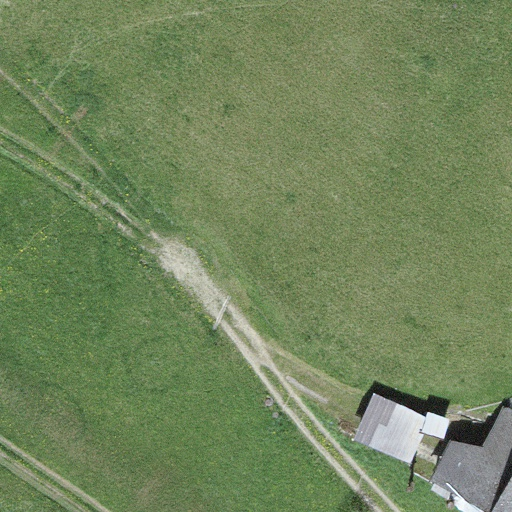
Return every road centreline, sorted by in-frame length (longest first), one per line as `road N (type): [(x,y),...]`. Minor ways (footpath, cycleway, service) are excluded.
road 1 (track): [(0,61),(98,156),(398,511)]
road 2 (track): [(186,261),(0,139)]
